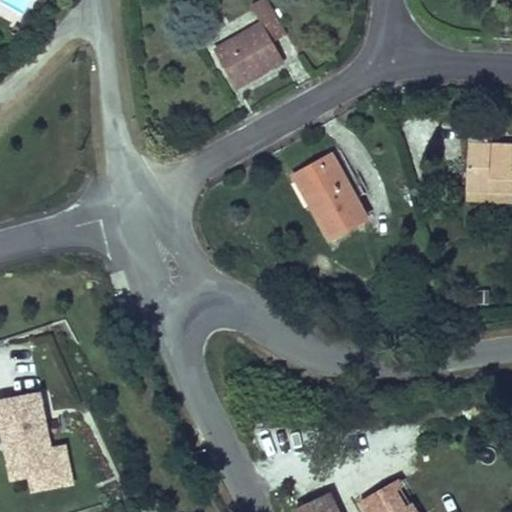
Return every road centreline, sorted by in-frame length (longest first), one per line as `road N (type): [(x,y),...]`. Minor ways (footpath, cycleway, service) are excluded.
road 1 (tertiary): [(511,348),(384,361),(240,302),(213,303)]
road 2 (residential): [(138,204),(397,53)]
road 3 (residential): [(138,204),(115,138),(102,0)]
road 4 (tertiary): [(185,336),(202,404),(255,511)]
road 5 (residential): [(138,204),(0,246)]
road 6 (residential): [(138,204),(161,292),(185,336)]
road 7 (residential): [(213,303),(181,248),(138,204)]
